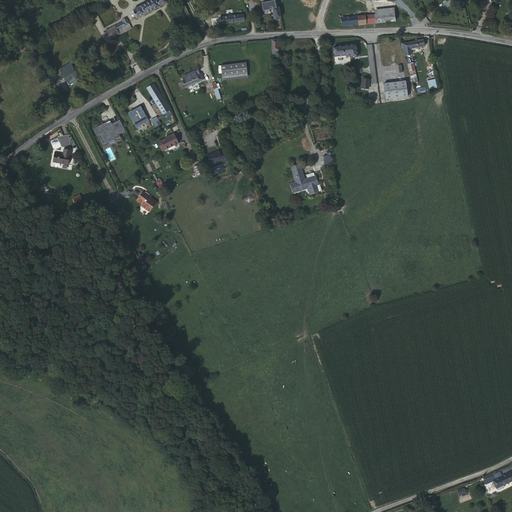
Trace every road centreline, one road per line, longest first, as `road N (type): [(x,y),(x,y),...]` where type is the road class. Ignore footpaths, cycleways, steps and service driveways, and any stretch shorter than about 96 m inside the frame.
road 1 (tertiary): [(511,43),(424,29),(213,40),(57,121),(0,166)]
road 2 (unknown): [(313,152),(304,113),(317,82),(315,33),(326,0)]
road 3 (unclassified): [(511,458),(374,511)]
